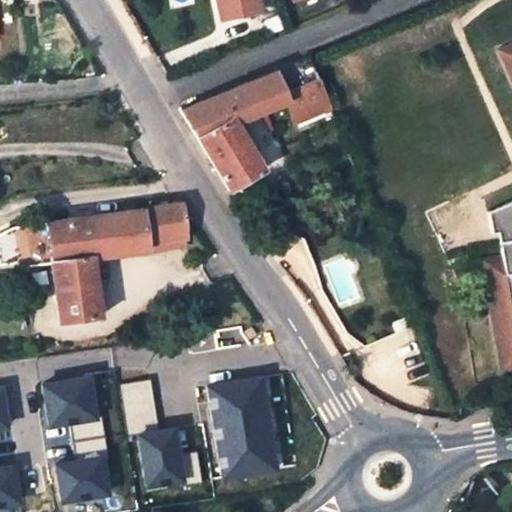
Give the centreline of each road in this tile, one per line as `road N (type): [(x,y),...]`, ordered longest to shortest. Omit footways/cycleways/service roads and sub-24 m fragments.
road 1 (residential): [(154,107),(359,433)]
road 2 (residential): [(398,0),(154,107)]
road 3 (unknown): [(205,186),(73,194),(0,219)]
road 4 (unknown): [(0,94),(131,71)]
road 5 (residential): [(84,0),(154,107)]
